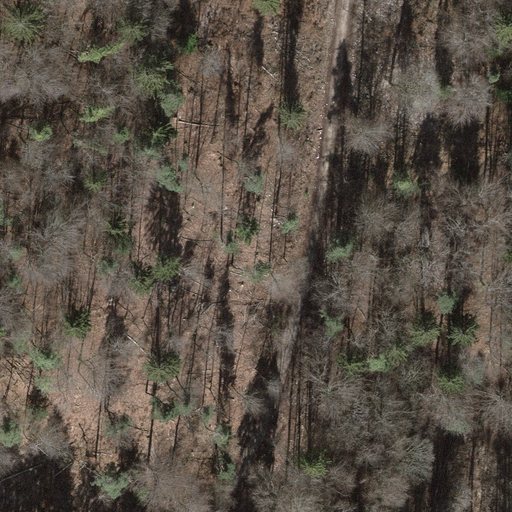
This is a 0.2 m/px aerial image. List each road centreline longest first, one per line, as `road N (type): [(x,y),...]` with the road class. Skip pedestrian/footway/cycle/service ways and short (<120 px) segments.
road 1 (track): [(219,511),(264,423),(303,292),(348,0)]
road 2 (track): [(486,511),(469,417),(495,264)]
